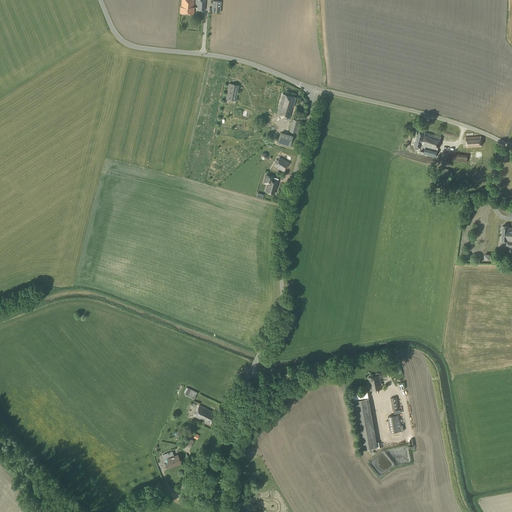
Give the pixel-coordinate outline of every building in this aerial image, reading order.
[(193,7),(193,0),(181,0),(181,7),(180,7),(180,13),(194,14),(194,7),(193,7)] [(205,10),(205,0),(202,0),(197,0),(197,10),(205,10)] [(220,13),(221,1),(213,1),(212,12),(220,13)] [(263,110),(268,84),(244,79),(240,101),(236,100),(239,85),(229,84),(224,110),(255,116),(256,110),(259,111),(260,110),(263,110)] [(293,115),(295,108),(293,107),(296,97),(282,93),(279,104),(280,104),(277,114),(290,118),(291,115),(293,115)] [(297,134),(301,121),(293,119),(289,131),(288,134),(281,132),(278,143),(289,146),(293,133),(297,134)] [(436,157),(440,137),(424,133),(425,132),(418,130),(414,145),(420,147),(419,153),(436,157)] [(467,148),(481,147),(480,136),(466,137),(467,148)] [(469,162),(469,156),(448,154),(447,161),(469,162)] [(283,172),(289,162),(280,157),(274,166),(283,172)] [(276,187),(277,182),(272,181),(273,177),(266,175),(265,179),(269,180),(266,192),(273,193),(275,186),(276,187)] [(511,254),(511,227),(507,227),(507,226),(502,225),(501,240),(506,240),(505,247),(509,247),(509,254),(511,254)] [(370,391),(382,389),(380,375),(368,377),(370,391)] [(193,400),(197,392),(188,388),(184,395),(193,400)] [(367,397),(356,398),(363,449),(378,447),(377,440),(375,440),(369,400),(368,400),(367,397)] [(392,410),(399,409),(396,397),(390,398),(392,410)] [(210,424),(215,413),(199,405),(194,416),(210,424)] [(390,433),(401,431),(399,414),(388,416),(390,433)] [(190,448),(194,441),(186,437),(182,444),(190,448)] [(174,456),(172,452),(163,455),(164,460),(167,459),(169,463),(165,464),(166,468),(170,467),(175,466),(174,465),(180,463),(178,455),(174,456)] [(375,475),(384,475),(383,459),(375,459),(375,475)]
